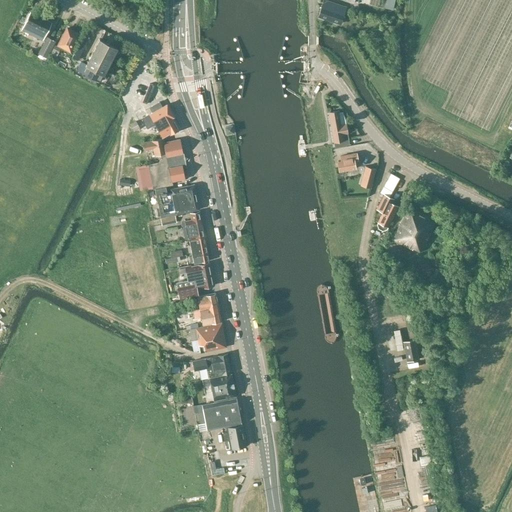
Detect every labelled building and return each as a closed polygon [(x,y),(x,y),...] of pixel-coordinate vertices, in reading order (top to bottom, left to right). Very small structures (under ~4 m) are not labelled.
[(323,0),(318,17),(328,20),(327,22),(333,24),(333,22),(340,24),(346,7),(323,0)] [(22,30),(42,41),(44,42),(38,54),(47,59),(56,42),(45,36),(52,22),(31,12),(22,30)] [(90,25),(85,35),(88,37),(94,27),(90,25)] [(67,28),(58,46),(69,52),(79,34),(67,28)] [(104,74),(118,48),(99,39),(86,65),(80,62),(76,70),(98,81),(101,73),(104,74)] [(54,48),(50,56),(56,60),(60,52),(54,48)] [(149,83),(142,102),(147,104),(154,85),(149,83)] [(144,130),(155,124),(162,136),(169,132),(171,135),(179,130),(172,117),(174,117),(167,105),(139,120),(144,130)] [(328,113),(334,143),(335,148),(350,145),(348,134),(346,123),(343,112),(339,112),(339,110),(328,113)] [(134,131),(140,128),(136,121),(130,124),(134,131)] [(149,164),(137,166),(141,191),(153,189),(156,188),(165,186),(172,184),(172,181),(184,179),(182,165),(180,165),(178,154),(183,153),(180,139),(164,142),(163,138),(151,141),(146,142),(143,143),(144,150),(147,149),(153,148),(156,157),(161,155),(162,158),(158,162),(149,164)] [(339,171),(355,168),(353,159),(354,159),(354,158),(357,158),(356,153),(340,156),(341,160),(338,161),(339,171)] [(366,166),(361,185),(370,188),(375,169),(366,166)] [(385,184),(384,187),(385,187),(392,191),(399,178),(391,174),(385,184)] [(165,186),(156,188),(161,216),(199,209),(194,184),(170,189),(171,193),(167,193),(165,186)] [(386,228),(387,227),(388,227),(398,206),(389,202),(390,198),(384,195),(377,210),(383,212),(378,222),(377,224),(379,228),(382,230),(386,228)] [(436,220),(409,206),(391,240),(412,250),(413,249),(420,252),(421,252),(436,221),(436,220)] [(188,220),(181,222),(183,231),(202,227),(199,212),(190,213),(191,220),(188,220)] [(175,215),(161,218),(162,225),(177,222),(175,215)] [(189,239),(190,247),(206,244),(204,236),(202,227),(183,231),(185,240),(189,239)] [(190,247),(192,255),(207,252),(206,244),(190,247)] [(181,250),(171,252),(171,258),(165,259),(166,264),(178,261),(177,256),(183,255),(181,250)] [(207,252),(192,255),(193,263),(209,261),(207,252)] [(420,262),(415,272),(428,277),(433,268),(420,262)] [(188,280),(176,282),(180,300),(198,296),(196,289),(214,285),(209,263),(192,266),(180,268),(181,273),(188,272),(189,280),(188,280)] [(443,271),(435,268),(431,277),(439,281),(443,271)] [(205,295),(197,296),(200,309),(200,311),(218,307),(215,293),(205,295)] [(200,309),(193,311),(195,319),(201,318),(202,324),(221,321),(218,307),(200,311),(200,309)] [(190,320),(176,324),(178,331),(189,328),(191,327),(191,324),(190,320)] [(193,329),(189,329),(191,341),(192,341),(194,352),(200,352),(226,347),(221,323),(198,328),(193,329)] [(419,359),(415,339),(403,341),(406,362),(419,359)] [(231,373),(230,367),(227,354),(193,362),(195,371),(206,369),(208,378),(216,376),(231,373)] [(231,373),(210,378),(214,400),(235,396),(231,373)] [(191,393),(180,395),(182,404),(193,402),(191,393)] [(194,407),(196,420),(204,418),(206,430),(241,423),(236,398),(194,407)] [(224,441),(228,440),(230,449),(245,446),(242,425),(226,428),(226,432),(223,433),(224,441)]
